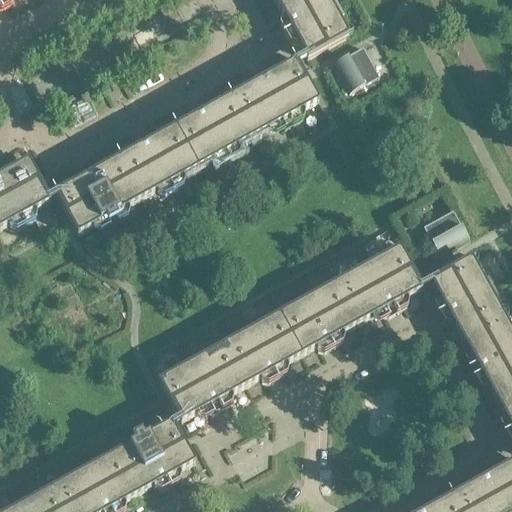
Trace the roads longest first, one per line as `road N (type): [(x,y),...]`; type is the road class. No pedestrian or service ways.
road 1 (residential): [(309,503),(316,386),(401,337),(418,337),(433,343),(486,450),(468,472),(396,511)]
road 2 (residential): [(203,0),(218,30),(202,70),(75,137),(17,132)]
road 3 (residential): [(0,87),(18,45),(97,0)]
